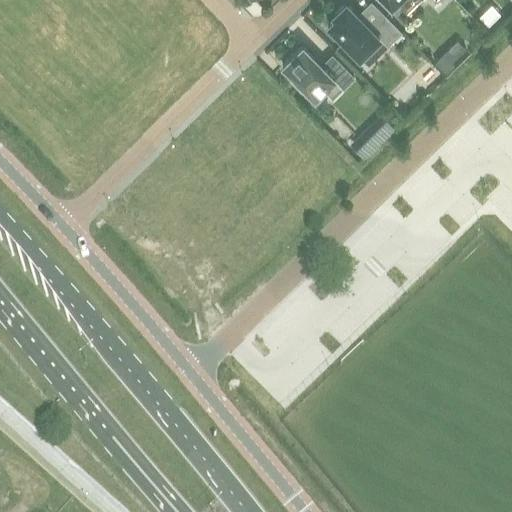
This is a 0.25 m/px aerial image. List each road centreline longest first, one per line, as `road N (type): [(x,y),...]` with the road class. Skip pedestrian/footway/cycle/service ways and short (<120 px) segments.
road 1 (residential): [(193,369),(511,57)]
road 2 (primary): [(247,511),(0,220)]
road 3 (residential): [(64,227),(253,45)]
road 4 (primary): [(0,300),(161,493)]
road 5 (unclassified): [(193,369),(64,227)]
road 6 (unclassified): [(309,511),(193,369)]
